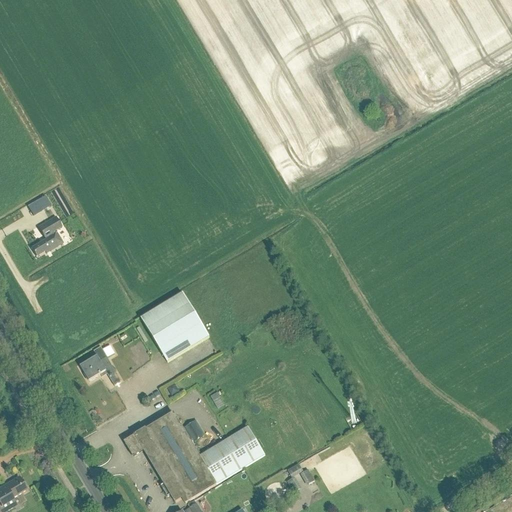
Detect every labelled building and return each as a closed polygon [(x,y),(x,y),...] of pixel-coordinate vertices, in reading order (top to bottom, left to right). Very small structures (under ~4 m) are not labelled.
[(347,161),(356,156),(352,150),(343,155),(347,161)] [(45,198),(27,208),(33,218),(51,208),(45,198)] [(45,241),(31,249),(36,258),(45,253),(46,255),(63,245),(57,234),(55,235),(54,233),(62,229),(55,218),(38,229),(44,239),(45,241)] [(338,218),(329,223),(345,252),(354,247),(338,218)] [(142,321),(169,365),(210,339),(184,296),(142,321)] [(80,368),(89,383),(101,377),(102,379),(108,376),(115,388),(122,384),(101,349),(94,353),(97,358),(80,368)] [(218,394),(211,398),(214,403),(221,399),(218,394)] [(196,452),(174,416),(147,432),(146,431),(135,437),(136,438),(127,444),(134,457),(144,451),(144,452),(158,474),(164,485),(171,496),(176,504),(183,500),(186,505),(217,487),(199,458),(196,452)] [(185,429),(194,443),(205,436),(196,422),(185,429)] [(248,429),(199,458),(217,487),(266,458),(248,429)] [(299,466),(288,472),(292,480),(304,473),(299,466)] [(302,476),(308,486),(314,482),(308,472),(302,476)] [(0,511),(7,511),(16,507),(12,500),(26,491),(18,478),(0,489),(0,511)] [(288,483),(295,494),(301,490),(295,480),(288,483)]
